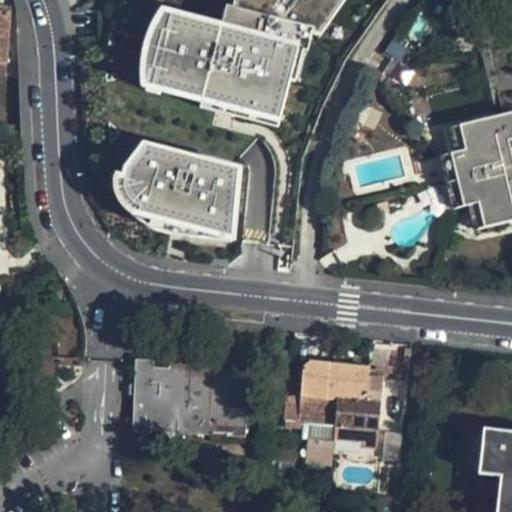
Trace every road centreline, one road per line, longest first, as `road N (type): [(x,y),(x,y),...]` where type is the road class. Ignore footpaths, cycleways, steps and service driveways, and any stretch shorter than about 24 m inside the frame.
road 1 (unclassified): [(37,0),(51,185),(65,234),(115,271),(154,282),(307,299)]
road 2 (residential): [(307,299),(315,160),(342,96),(401,0)]
road 3 (unclassified): [(307,299),(511,324)]
